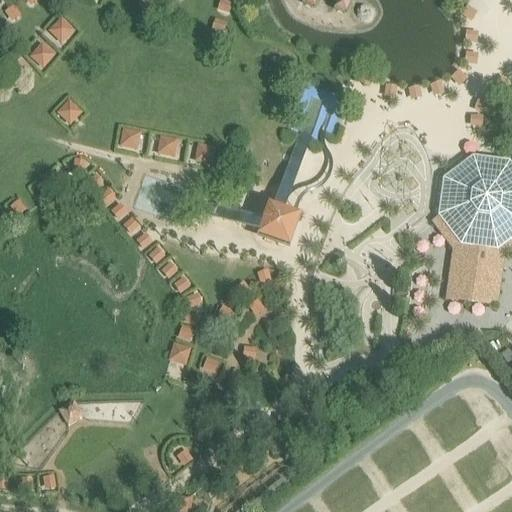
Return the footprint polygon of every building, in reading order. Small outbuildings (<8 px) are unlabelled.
[(61,19),(47,32),(61,47),(75,34),(61,19)] [(44,73),(60,56),(41,38),(25,55),(44,73)] [(56,114),(70,128),(83,115),(69,101),(56,114)] [(138,152),(142,133),(123,129),(119,148),(138,152)] [(159,137),(157,157),(175,159),(177,139),(159,137)] [(511,143),(510,156),(511,157),(511,170),(509,167),(494,165),(472,162),(443,184),(438,221),(430,226),(451,254),(445,306),(471,308),(497,312),(504,262),(511,255),(511,143)] [(214,167),(217,147),(195,144),(193,164),(214,167)] [(300,223),(267,212),(256,244),(290,256),(300,223)] [(168,362),(186,368),(192,351),(174,345),(168,362)] [(511,357),(508,352),(501,357),(507,365),(511,361),(511,357)]
